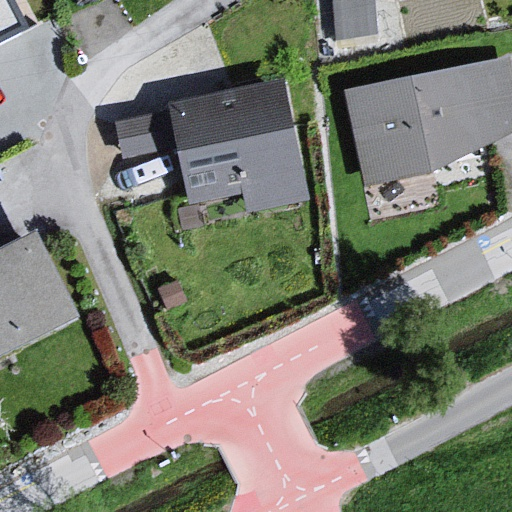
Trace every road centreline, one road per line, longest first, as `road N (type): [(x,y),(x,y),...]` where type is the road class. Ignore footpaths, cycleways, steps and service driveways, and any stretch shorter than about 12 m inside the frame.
road 1 (residential): [(243,387),(511,250)]
road 2 (residential): [(4,511),(243,387)]
road 3 (residential): [(298,495),(511,385)]
road 4 (residential): [(298,495),(243,387)]
